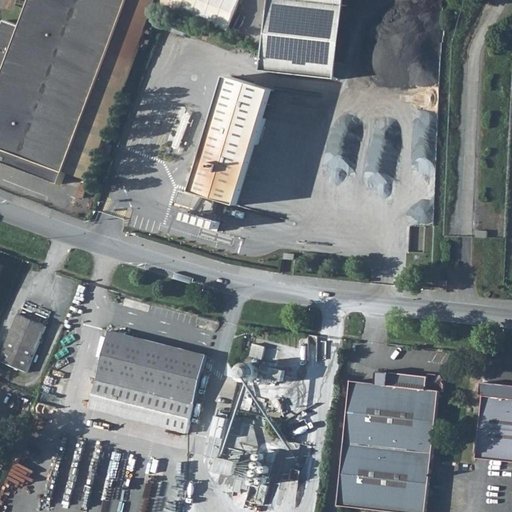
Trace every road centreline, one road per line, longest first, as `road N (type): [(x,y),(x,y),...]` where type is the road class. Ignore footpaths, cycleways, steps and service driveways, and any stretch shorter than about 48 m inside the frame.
road 1 (residential): [(0,204),(240,282),(463,309)]
road 2 (unknown): [(299,237),(320,125),(364,67)]
road 3 (unknown): [(134,186),(160,220),(186,231),(241,246),(299,237)]
road 4 (unknown): [(134,186),(170,173),(216,53)]
road 5 (unknown): [(299,237),(374,255),(377,301)]
